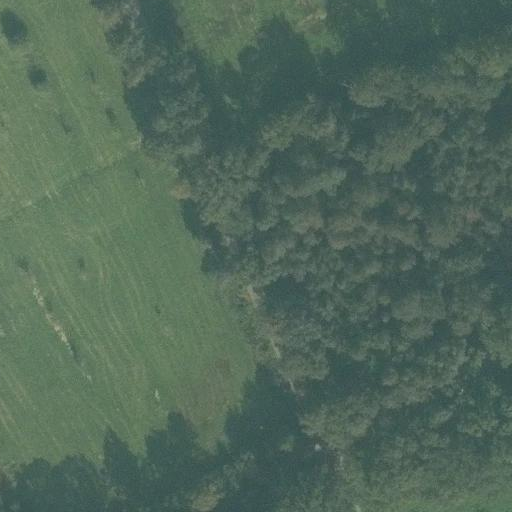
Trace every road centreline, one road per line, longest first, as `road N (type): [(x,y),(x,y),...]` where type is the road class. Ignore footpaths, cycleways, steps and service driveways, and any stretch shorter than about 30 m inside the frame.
road 1 (unclassified): [(326,442),(129,0)]
road 2 (unclassified): [(326,442),(511,340)]
